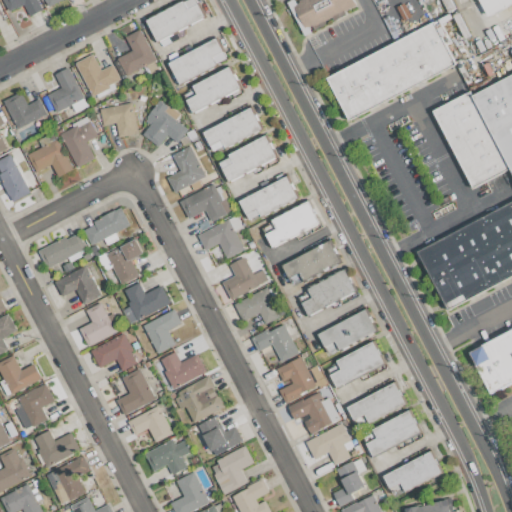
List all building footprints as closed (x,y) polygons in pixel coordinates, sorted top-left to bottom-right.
[(24,4),(28,15),(41,11),(36,0),(3,0),(8,10),(24,4)] [(157,41),(205,17),(196,0),(185,0),(146,20),(157,41)] [(302,33),(356,7),(352,0),(298,0),(289,5),(302,33)] [(511,0),(479,0),(486,15),(511,2),(511,0)] [(327,74),(346,117),(456,68),(436,24),(327,74)] [(125,75),(155,61),(140,29),(125,36),(131,50),(117,57),(125,75)] [(169,62),(179,83),(227,59),(216,38),(169,62)] [(121,81),(112,64),(100,70),(93,54),(75,62),(91,95),(121,81)] [(47,94),(55,112),(83,98),(68,67),(55,73),(61,87),(47,94)] [(240,89),(230,67),(191,86),(195,95),(186,99),(192,112),(240,89)] [(511,275),(511,73),(470,92),(435,108),(470,187),(511,169),(511,204),(417,247),(444,306),(511,275)] [(3,101),(17,128),(46,113),(38,98),(27,105),(20,92),(3,101)] [(175,120),(179,114),(159,99),(143,121),(149,125),(142,135),(158,146),(167,134),(177,142),(187,129),(175,120)] [(100,108),(103,125),(115,123),(118,137),(137,133),(132,103),(100,108)] [(204,131),(214,152),(262,130),(252,108),(204,131)] [(96,135),(87,118),(59,132),(77,167),(94,158),(85,141),(96,135)] [(218,159),(228,180),(276,158),(266,136),(218,159)] [(69,171),(60,141),(27,151),(33,171),(53,165),(56,175),(69,171)] [(205,176),(189,146),(172,155),(180,171),(167,177),(174,192),(205,176)] [(0,158),(0,176),(11,201),(28,194),(12,154),(0,158)] [(297,199),(288,178),(239,199),(249,220),(297,199)] [(270,221),(273,227),(265,231),(273,247),(320,223),(308,201),(270,221)] [(82,228),(91,245),(129,225),(120,208),(82,228)] [(225,257),(243,249),(233,227),(235,226),(231,218),(197,234),(205,250),(219,243),(225,257)] [(38,250),(46,267),(85,248),(77,232),(38,250)] [(138,275),(130,259),(143,253),(136,238),(106,254),(121,284),(138,275)] [(302,279),(340,264),(331,243),(282,262),(288,279),(300,274),(302,279)] [(229,298),(267,283),(262,270),(251,274),(244,257),(229,264),(234,276),(222,281),(229,298)] [(82,303),(99,296),(85,266),(54,280),(61,296),(76,289),(82,303)] [(302,302),(306,313),(355,294),(346,271),(303,288),(307,300),(302,302)] [(143,293),(139,283),(123,290),(136,319),(170,304),(162,286),(143,293)] [(233,303),(242,321),(259,313),(264,324),(280,316),(266,287),(233,303)] [(79,328),(86,345),(116,331),(102,302),(85,309),(91,322),(79,328)] [(167,330),(181,323),(174,309),(143,325),(157,353),(174,344),(167,330)] [(318,333),(328,354),(376,331),(366,310),(318,333)] [(0,352),(7,349),(2,338),(16,331),(8,314),(0,317),(0,352)] [(252,337),(257,351),(272,344),(279,361),(297,354),(284,323),(252,337)] [(511,381),(511,329),(469,350),(490,392),(511,381)] [(121,370),(137,362),(123,334),(90,349),(99,368),(116,359),(121,370)] [(337,387),(384,363),(373,342),(336,360),(341,369),(330,375),(337,387)] [(198,354),(179,362),(175,352),(159,359),(172,388),(206,373),(198,354)] [(41,379),(33,364),(20,370),(13,355),(0,361),(0,372),(10,393),(41,379)] [(276,367),(283,384),(278,386),(283,400),(314,389),(302,357),(276,367)] [(123,414),(154,399),(139,369),(121,377),(129,393),(116,399),(123,414)] [(223,407),(208,376),(178,391),(193,422),(223,407)] [(406,404),(396,383),(347,406),(354,419),(365,414),(369,421),(406,404)] [(46,420),(41,406),(53,402),(46,384),(17,395),(22,407),(16,409),(23,428),(46,420)] [(328,397),(322,400),(318,392),(288,406),(294,420),(302,417),(309,433),(338,419),(328,397)] [(155,441),(172,433),(158,405),(127,421),(134,435),(148,428),(155,441)] [(372,455),(420,432),(409,410),(372,429),(376,437),(366,442),(372,455)] [(235,426),(222,433),(214,417),(198,425),(213,454),(241,439),(235,426)] [(0,445),(8,441),(0,422),(0,445)] [(349,457),(345,448),(352,444),(342,423),(305,441),(313,459),(328,452),(334,464),(349,457)] [(70,432),(53,440),(48,430),(32,438),(46,466),(79,450),(70,432)] [(144,452),(152,470),(167,464),(171,474),(186,467),(181,455),(191,451),(185,439),(174,444),(172,440),(144,452)] [(0,469),(0,489),(29,478),(16,447),(0,453),(0,457),(4,467),(0,469)] [(252,463),(246,448),(209,462),(222,494),(246,484),(240,468),(252,463)] [(383,474),(389,488),(401,483),(404,490),(441,474),(432,452),(383,474)] [(84,493),(76,475),(89,470),(83,456),(53,469),(66,501),(84,493)] [(339,506),(352,499),(350,494),(365,486),(352,461),(335,470),(344,487),(332,493),(339,506)] [(176,480),(183,496),(170,502),(174,511),(188,511),(208,503),(193,471),(176,480)] [(270,511),(263,497),(269,494),(263,480),(231,494),(239,511),(270,511)] [(14,511),(22,509),(23,511),(41,511),(42,511),(28,483),(0,496),(0,497),(6,511),(14,511)] [(341,509),(342,511),(380,511),(373,494),(341,509)] [(74,511),(111,511),(108,503),(93,510),(87,497),(71,504),(74,511)] [(402,507),(402,511),(451,511),(450,501),(402,507)]
